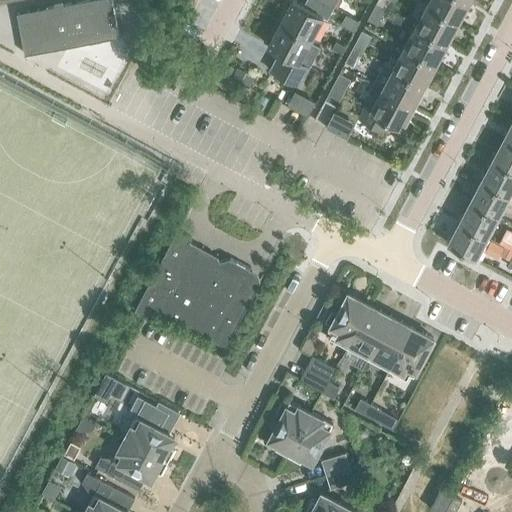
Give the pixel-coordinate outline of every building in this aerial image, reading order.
[(77,0),(17,12),(20,24),(25,53),(120,35),(112,0),(77,0)] [(295,0),(293,0),(282,21),(312,38),(324,15),(328,18),(334,7),(320,0),(306,0),(304,4),(295,0)] [(378,0),(377,3),(386,9),(390,0),(378,0)] [(429,0),(428,3),(460,20),(471,0),(429,0)] [(386,9),(377,3),(368,19),(378,24),(386,9)] [(449,42),(460,20),(428,3),(416,24),(449,42)] [(269,45),(280,51),(270,69),(300,85),(321,46),(310,40),(312,38),(282,21),(269,45)] [(437,63),(449,42),(416,24),(405,46),(437,63)] [(354,45),(364,51),(371,37),(362,31),(354,45)] [(331,48),(342,54),(346,46),(335,40),(331,48)] [(364,51),(354,45),(347,60),(356,65),(364,51)] [(394,66),(426,84),(437,63),(405,46),(394,66)] [(385,62),(374,83),(374,84),(415,105),(426,84),(394,66),(385,62)] [(249,87),(255,76),(237,67),(231,78),(249,87)] [(349,77),(340,72),(335,81),(330,91),(325,99),(335,104),(341,93),(349,77)] [(364,104),(357,116),(383,130),(389,119),(403,127),(415,105),(374,84),(369,93),(370,97),(372,98),(367,106),(364,104)] [(297,88),(289,103),(311,114),(319,99),(297,88)] [(337,109),(328,126),(350,137),(358,120),(337,109)] [(493,157),(511,167),(511,140),(504,136),(493,157)] [(511,167),(493,157),(482,178),(511,194),(511,191),(511,167)] [(471,199),(500,215),(511,194),(482,178),(471,199)] [(460,220),(489,235),(500,215),(471,199),(460,220)] [(460,220),(448,242),(477,257),(489,235),(460,220)] [(153,318),(158,309),(225,345),(260,280),(248,273),(251,268),(231,258),(231,257),(214,263),(197,254),(195,248),(188,244),(191,237),(177,229),(134,308),(153,318)] [(500,255),(511,261),(511,258),(511,249),(505,246),(500,255)] [(349,341),(370,303),(349,292),(337,314),(332,311),(326,322),(331,325),(329,330),(349,341)] [(349,341),(370,352),(390,314),(370,303),(349,341)] [(390,363),(411,325),(390,314),(370,352),(390,363)] [(418,371),(432,343),(435,338),(411,325),(390,363),(411,374),(414,369),(418,371)] [(307,367),(329,379),(335,367),(313,355),(307,367)] [(329,379),(307,367),(300,379),(323,391),(329,379)] [(96,392),(119,403),(130,383),(107,371),(96,392)] [(329,379),(323,391),(334,397),(341,385),(329,379)] [(138,413),(125,437),(169,460),(176,447),(171,445),(175,436),(170,433),(181,412),(159,401),(157,405),(139,395),(133,405),(138,413)] [(364,413),(369,402),(360,397),(354,408),(364,413)] [(289,455),(312,411),(290,400),(287,405),(282,402),(276,413),(282,415),(270,438),(278,443),(276,448),(289,455)] [(369,402),(364,413),(376,419),(381,409),(369,402)] [(301,462),(304,457),(313,461),(316,456),(334,423),(312,411),(289,455),(301,462)] [(140,489),(147,477),(152,479),(157,470),(162,473),(169,460),(125,437),(113,458),(112,458),(100,458),(95,467),(140,489)] [(70,440),(63,452),(71,457),(78,445),(70,440)] [(322,459),(327,474),(351,466),(346,452),(322,459)] [(75,462),(62,455),(55,468),(69,474),(75,462)] [(355,481),(351,466),(327,474),(331,488),(355,481)] [(94,493),(84,511),(131,511),(129,510),(136,498),(88,472),(83,482),(90,491),(94,493)] [(60,486),(49,480),(43,491),(55,497),(60,486)] [(431,507),(430,508),(437,511),(445,511),(454,495),(450,493),(441,488),(431,507)] [(312,498),(306,510),(308,511),(360,511),(328,494),(322,491),(317,500),(312,498)]
